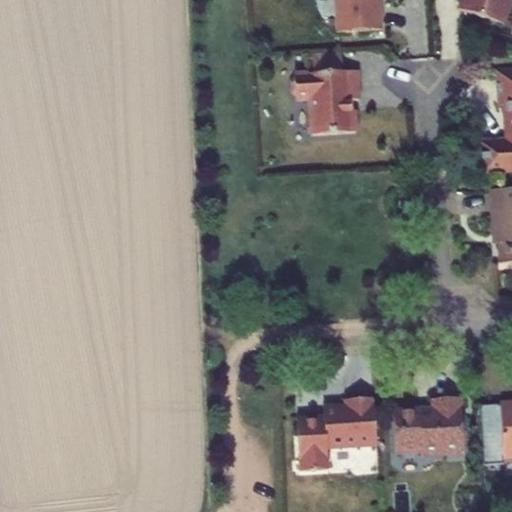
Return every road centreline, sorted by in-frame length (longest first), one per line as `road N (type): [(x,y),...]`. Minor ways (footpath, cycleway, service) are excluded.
road 1 (residential): [(427,87),(445,324)]
road 2 (track): [(201,374),(257,341),(356,329)]
road 3 (track): [(233,355),(226,389),(240,457),(237,511)]
